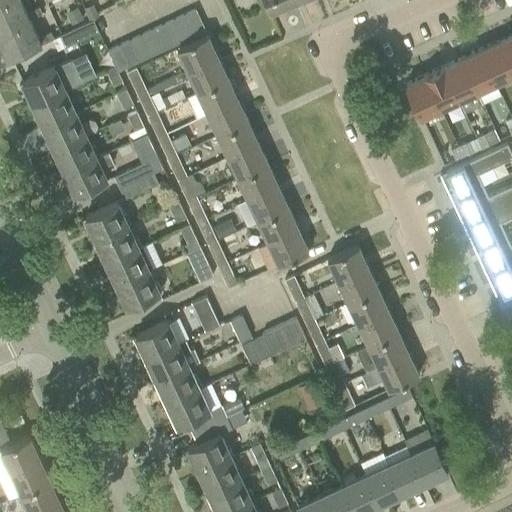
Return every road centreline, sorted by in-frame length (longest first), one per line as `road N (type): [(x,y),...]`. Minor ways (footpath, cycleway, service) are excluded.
road 1 (residential): [(511,444),(339,77),(340,50),(351,38),(440,0)]
road 2 (residential): [(133,511),(52,332)]
road 3 (residential): [(52,332),(0,216)]
